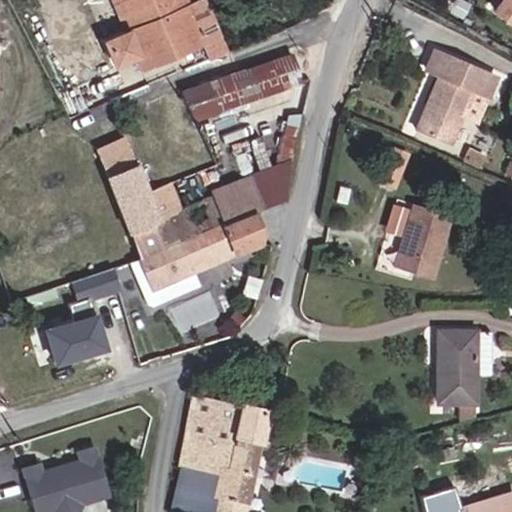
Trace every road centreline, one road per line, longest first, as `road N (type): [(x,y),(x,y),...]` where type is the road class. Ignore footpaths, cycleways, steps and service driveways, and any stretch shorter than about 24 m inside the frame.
road 1 (residential): [(367,0),(343,53),(284,302),(235,356),(180,371)]
road 2 (unknown): [(284,302),(323,328),(361,329),(441,312),(511,322)]
road 3 (residential): [(180,371),(0,429)]
road 4 (residential): [(180,371),(155,511)]
